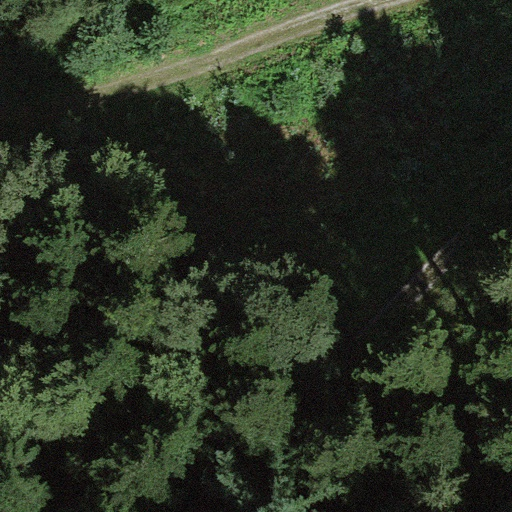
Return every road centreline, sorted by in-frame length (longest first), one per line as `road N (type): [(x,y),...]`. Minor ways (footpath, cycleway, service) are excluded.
road 1 (track): [(182,511),(364,311),(511,191)]
road 2 (track): [(391,0),(0,121)]
